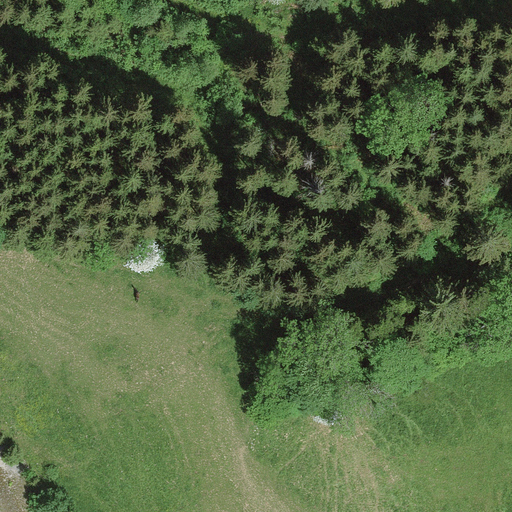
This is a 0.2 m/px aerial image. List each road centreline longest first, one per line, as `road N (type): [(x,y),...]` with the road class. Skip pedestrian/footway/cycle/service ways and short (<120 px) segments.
road 1 (track): [(188,348),(217,158),(190,95),(0,32)]
road 2 (track): [(293,511),(225,459),(188,348),(20,311),(0,295)]
road 3 (track): [(511,181),(381,280),(188,348)]
road 4 (track): [(173,0),(213,21),(306,28),(511,1)]
